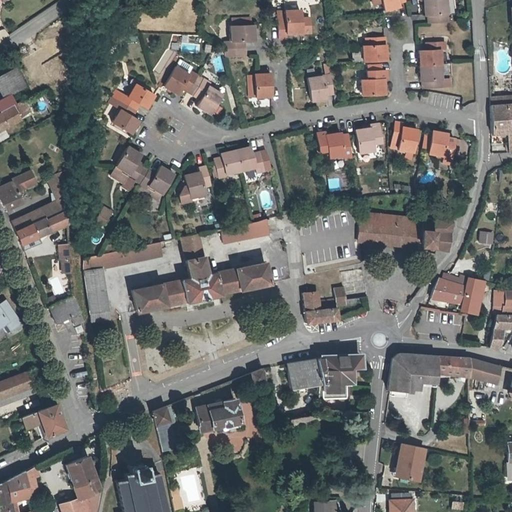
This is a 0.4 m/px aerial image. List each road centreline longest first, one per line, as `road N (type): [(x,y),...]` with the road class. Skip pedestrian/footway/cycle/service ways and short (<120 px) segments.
road 1 (residential): [(102,420),(300,340),(378,339)]
road 2 (residential): [(79,431),(0,226)]
road 3 (residential): [(481,160),(456,245),(406,317),(378,339)]
road 4 (residential): [(364,511),(378,339)]
road 5 (residential): [(378,339),(502,356)]
road 6 (residential): [(475,0),(482,123)]
road 7 (residential): [(209,137),(164,111),(149,142),(179,147)]
